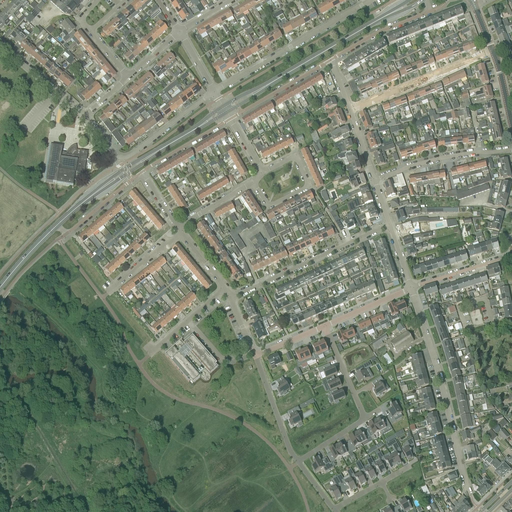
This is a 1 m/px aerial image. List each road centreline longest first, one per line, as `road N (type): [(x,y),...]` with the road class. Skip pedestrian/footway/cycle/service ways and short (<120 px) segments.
road 1 (track): [(8,511),(1,420),(20,399),(47,395),(128,446),(162,511)]
road 2 (residential): [(469,494),(411,288)]
road 3 (residential): [(215,91),(371,0)]
road 4 (residential): [(390,226),(230,298)]
road 5 (residential): [(85,116),(120,159),(215,91)]
road 6 (residential): [(349,109),(492,50)]
road 7 (secondary): [(262,90),(393,12)]
road 8 (residential): [(511,149),(374,179)]
road 9 (residential): [(253,182),(269,205),(306,187),(295,158),(261,173)]
road 10 (residential): [(330,60),(427,13),(424,0)]
